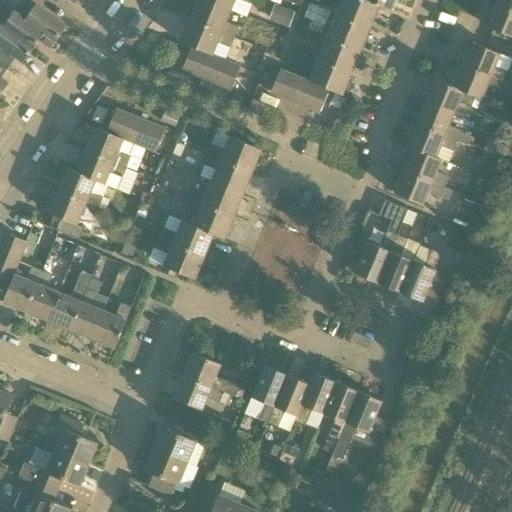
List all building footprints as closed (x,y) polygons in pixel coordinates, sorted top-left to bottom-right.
[(29,0),(21,0),(14,11),(44,33),(47,36),(55,41),(66,26),(29,0)] [(226,22),(231,10),(206,0),(197,0),(190,19),(234,38),(239,27),(226,22)] [(206,0),(231,10),(234,0),(239,0),(248,4),(249,0),(206,0)] [(378,6),(364,0),(341,0),(336,14),(336,15),(369,28),(378,6)] [(364,0),(378,6),(389,11),(393,0),(364,0)] [(511,0),(497,0),(496,5),(511,11),(511,0)] [(330,12),(310,3),(304,17),(324,26),(330,12)] [(275,5),(269,20),(289,28),(295,13),(275,5)] [(511,11),(496,5),(487,27),(511,37),(511,11)] [(33,48),(44,33),(14,11),(3,26),(33,48)] [(327,37),(360,51),(369,28),(336,15),(327,37)] [(230,48),(234,38),(190,19),(180,42),(191,46),(212,55),(217,42),(230,48)] [(0,61),(8,68),(15,58),(23,63),(33,48),(3,26),(0,30),(0,61)] [(55,41),(47,36),(42,43),(50,48),(55,41)] [(318,59),(351,73),(360,51),(327,37),(318,59)] [(472,42),(463,64),(503,81),(507,71),(495,66),(500,54),(472,42)] [(231,90),(240,67),(212,55),(191,46),(182,70),(231,90)] [(308,81),(329,90),(342,95),(351,73),(318,59),(308,81)] [(8,68),(0,61),(0,94),(8,83),(1,77),(8,68)] [(480,98),(481,98),(486,87),(499,92),(502,84),(503,81),(463,64),(453,87),(480,98)] [(319,113),(329,90),(308,81),(280,70),(270,93),(319,113)] [(435,80),(426,102),(454,113),(458,101),(471,107),(476,96),(464,91),(453,87),(442,82),(435,79),(435,80)] [(327,102),(340,110),(346,99),(333,91),(327,102)] [(234,94),(231,102),(242,106),(245,98),(234,94)] [(262,114),(265,104),(252,99),(248,108),(262,114)] [(449,125),(454,113),(426,102),(416,124),(457,141),(461,130),(449,125)] [(116,109),(106,132),(136,144),(155,152),(165,129),(116,109)] [(165,112),(161,121),(175,127),(179,118),(165,112)] [(331,115),(327,128),(338,131),(342,118),(331,115)] [(413,149),(435,158),(440,146),(453,151),(457,141),(416,124),(407,147),(413,149)] [(95,128),(86,150),(138,171),(142,162),(131,157),(118,152),(123,139),(106,132),(95,128)] [(207,154),(252,172),(261,149),(229,136),(224,149),(211,144),(209,151),(207,154)] [(201,139),(199,146),(209,151),(211,144),(201,139)] [(435,158),(413,149),(404,171),(444,188),(448,178),(436,173),(441,160),(435,158)] [(137,173),(138,171),(86,150),(77,172),(95,180),(95,181),(129,195),(138,173),(137,173)] [(216,169),(211,181),(242,194),(252,172),(207,154),(203,164),(216,169)] [(458,166),(452,177),(480,189),(485,178),(458,166)] [(58,191),(99,208),(103,197),(90,192),(95,180),(77,172),(67,168),(58,191)] [(444,188),(404,171),(394,193),(422,205),(427,193),(440,198),(444,188)] [(189,198),(233,217),(242,194),(211,181),(206,193),(193,188),(189,198)] [(56,230),(79,239),(83,229),(77,224),(86,203),(99,208),(58,191),(49,213),(61,218),(56,230)] [(140,199),(138,202),(145,205),(150,195),(142,192),(141,192),(139,198),(140,199)] [(151,194),(147,203),(154,206),(157,197),(151,194)] [(464,205),(472,209),(477,199),(466,194),(462,205),(464,205)] [(197,214),(192,226),(213,235),(224,239),(233,217),(189,198),(185,209),(197,214)] [(377,283),(402,224),(408,210),(385,200),(379,216),(391,221),(380,247),(368,242),(359,263),(355,274),(377,283)] [(467,223),(473,209),(472,209),(464,205),(455,223),(465,227),(467,223)] [(140,207),(138,213),(145,217),(148,210),(140,207)] [(8,232),(26,238),(30,225),(11,220),(8,232)] [(213,235),(192,226),(182,221),(177,233),(164,228),(161,235),(159,238),(159,240),(203,258),(213,235)] [(154,224),(150,234),(159,238),(161,235),(164,228),(154,224)] [(412,261),(400,256),(412,228),(402,224),(377,283),(400,292),(412,261)] [(0,241),(0,288),(7,291),(14,274),(27,242),(4,232),(0,241)] [(465,253),(471,239),(451,232),(446,246),(465,253)] [(203,258),(159,240),(155,249),(168,254),(163,266),(195,279),(203,258)] [(127,242),(123,252),(132,256),(136,246),(127,242)] [(412,261),(400,292),(405,294),(422,301),(442,253),(431,249),(431,250),(419,246),(412,261)] [(457,252),(453,261),(459,264),(461,265),(465,255),(463,254),(457,252)] [(348,259),(344,269),(355,274),(359,263),(348,259)] [(14,274),(7,291),(2,302),(25,311),(42,270),(44,264),(34,260),(26,279),(14,274)] [(52,275),(42,270),(25,311),(47,320),(59,292),(47,288),(52,275)] [(71,297),(59,292),(47,320),(70,330),(86,289),(91,277),(92,276),(81,271),(71,297)] [(91,277),(86,289),(97,293),(102,281),(91,277)] [(86,289),(70,330),(92,339),(104,311),(103,311),(92,306),(94,300),(97,293),(86,289)] [(115,316),(104,311),(92,339),(115,348),(131,307),(129,306),(120,303),(115,316)] [(192,353),(183,376),(233,396),(236,397),(242,399),(244,400),(248,390),(246,389),(240,387),(228,382),(218,378),(215,377),(220,364),(192,353)] [(257,419),(267,423),(287,375),(265,366),(252,397),(264,402),(257,419)] [(311,409),(323,414),(336,382),(314,373),(309,384),(310,384),(296,416),(294,421),(304,425),(311,409)] [(305,382),(287,375),(267,423),(278,427),(285,411),(296,416),(310,384),(309,384),(305,382)] [(207,397),(219,402),(229,406),(233,396),(183,376),(174,398),(197,408),(201,410),(207,397)] [(330,436),(338,439),(359,391),(336,382),(323,414),(335,419),(328,435),(330,436)] [(0,390),(0,438),(8,441),(11,433),(17,418),(6,413),(13,396),(0,390)] [(338,439),(332,455),(343,459),(349,444),(351,438),(356,427),(368,432),(375,416),(381,401),(359,391),(338,439)] [(197,408),(194,414),(207,419),(210,413),(201,410),(197,408)] [(54,451),(88,465),(97,443),(79,436),(84,425),(60,415),(55,427),(63,430),(54,451)] [(162,428),(153,449),(187,463),(196,441),(194,440),(198,433),(199,429),(175,420),(171,431),(162,427),(162,428)] [(249,434),(238,430),(233,443),(244,447),(249,434)] [(285,444),(279,461),(292,467),(299,450),(285,444)] [(274,445),(270,454),(278,457),(281,448),(274,445)] [(172,495),(177,484),(178,484),(187,463),(153,449),(144,471),(153,474),(149,486),(172,495)] [(23,463),(19,475),(34,481),(57,490),(62,479),(79,487),(88,465),(54,451),(46,472),(23,463)] [(324,474),(315,470),(310,481),(320,485),(324,474)] [(347,483),(356,495),(370,485),(361,473),(347,483)] [(57,490),(34,481),(19,475),(13,487),(21,491),(13,510),(17,511),(68,511),(70,509),(53,501),(57,490)] [(222,488),(210,483),(200,507),(211,511),(236,511),(240,504),(219,496),(222,488)] [(224,484),(221,492),(239,499),(243,491),(224,484)] [(326,491),(321,502),(331,506),(336,495),(326,491)]
